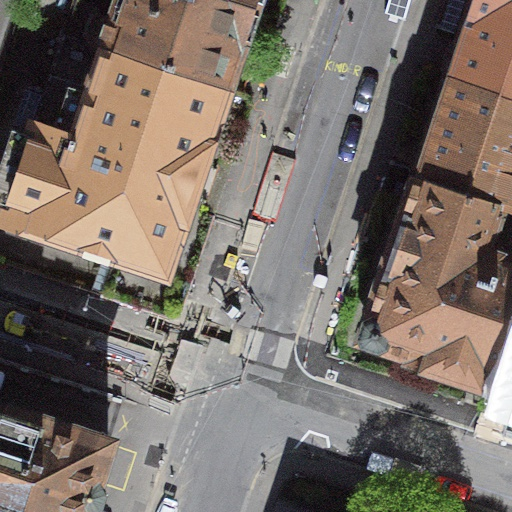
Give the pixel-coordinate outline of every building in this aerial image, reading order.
[(253,6),(236,0),(75,0),(64,33),(226,87),(239,47),(253,6)] [(511,0),(475,0),(451,75),(511,95),(511,0)] [(226,87),(64,33),(3,217),(84,244),(132,260),(137,269),(156,275),(174,266),(180,247),(176,238),(196,179),(226,87)] [(511,95),(451,75),(421,165),(418,175),(511,206),(511,95)] [(475,374),(492,380),(511,320),(511,253),(505,251),(502,254),(489,250),(503,206),(511,209),(511,206),(418,175),(371,315),(363,318),(358,334),(362,342),(378,348),(387,344),(475,374)] [(511,320),(492,380),(511,386),(511,320)] [(122,398),(0,357),(0,511),(84,511),(85,510),(88,510),(99,505),(102,496),(104,489),(99,478),(96,476),(122,398)]
